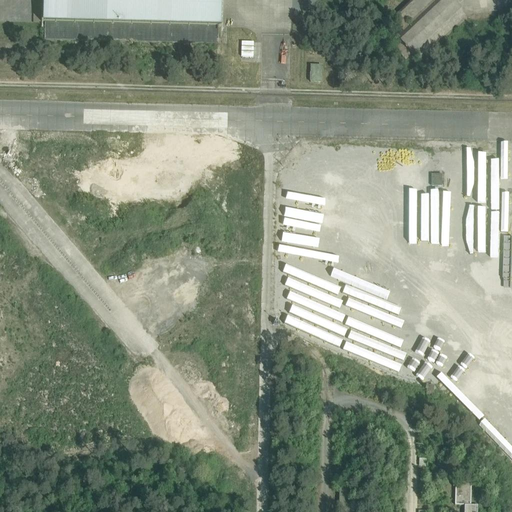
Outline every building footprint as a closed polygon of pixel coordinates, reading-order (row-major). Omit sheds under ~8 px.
[(42,0),(42,23),(45,23),(44,41),(218,45),(218,28),(221,28),(221,0),(42,0)] [(412,0),(390,21),(399,30),(392,36),(400,45),(394,50),(405,62),(411,56),(419,64),(467,19),(449,0),(412,0)] [(254,43),(241,42),(241,57),(253,57),(254,43)] [(446,60),(440,54),(435,58),(436,59),(435,60),(436,62),(437,61),(441,64),(446,60)] [(322,67),(310,67),(310,83),(321,83),(322,67)] [(442,187),(442,175),(432,176),(432,187),(442,187)] [(433,386),(427,386),(427,387),(425,387),(425,389),(426,389),(426,394),(433,395),(433,386)] [(182,468),(175,472),(178,478),(178,477),(179,479),(181,478),(180,477),(185,474),(182,468)] [(471,484),(453,483),(453,488),(455,488),(454,507),(464,507),(463,511),(476,511),(477,507),(470,507),(471,484)] [(349,511),(350,487),(340,487),(339,511),(349,511)]
